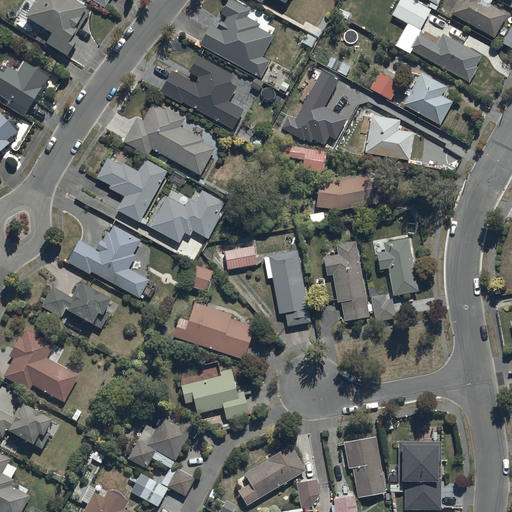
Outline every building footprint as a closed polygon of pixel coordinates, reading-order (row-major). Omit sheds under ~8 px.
[(37,0),(24,20),(51,37),(48,42),(38,35),(35,39),(66,60),(79,41),(74,37),(77,33),(75,31),(86,10),(71,0),(70,0),(37,0)] [(89,0),(105,9),(109,0),(89,0)] [(251,12),(229,0),(221,16),(226,19),(223,24),(220,22),(216,28),(211,25),(200,47),(261,80),(270,62),(262,58),(273,37),(258,29),(260,26),(247,19),(251,12)] [(409,0),(399,0),(392,16),(421,32),(431,11),(409,0)] [(425,0),(423,5),(436,11),(441,0),(425,0)] [(458,0),(450,17),(494,40),(507,15),(489,6),(492,0),(458,0)] [(511,49),(511,26),(502,44),(511,49)] [(416,34),(408,49),(470,84),(479,69),(475,67),(481,56),(443,35),(437,46),(416,34)] [(233,77),(197,57),(189,73),(199,80),(199,85),(195,86),(172,73),(161,93),(183,105),(184,104),(234,131),(244,112),(229,103),(237,89),(229,85),(233,77)] [(0,72),(0,97),(9,103),(6,107),(23,119),(39,95),(41,96),(46,87),(44,86),(50,77),(37,68),(35,71),(16,58),(9,68),(8,68),(4,75),(0,72)] [(379,74),(370,90),(391,101),(399,85),(379,74)] [(422,75),(404,106),(439,127),(453,104),(441,97),(446,89),(422,75)] [(344,78),(333,99),(355,111),(366,90),(344,78)] [(165,111),(153,104),(143,122),(137,118),(123,144),(148,157),(151,151),(200,177),(214,150),(203,143),(204,142),(181,129),(186,120),(166,110),(165,111)] [(0,153),(14,141),(11,139),(19,132),(10,122),(8,124),(0,115),(0,153)] [(371,117),(365,154),(410,161),(414,135),(398,132),(400,122),(371,117)] [(326,152),(295,149),(294,172),(324,174),(326,152)] [(140,224),(167,174),(145,161),(139,173),(124,164),(122,167),(108,159),(96,179),(111,188),(109,191),(123,199),(116,212),(140,224)] [(316,205),(340,207),(386,196),(378,170),(377,170),(376,170),(376,171),(375,171),(374,171),(373,171),(372,171),(372,172),(371,172),(370,172),(369,172),(368,172),(368,173),(367,173),(366,173),(365,173),(364,174),(363,174),(362,174),(361,174),(360,174),(360,175),(359,175),(358,175),(357,175),(356,175),(356,176),(355,176),(354,176),(353,176),(352,176),(352,177),(351,177),(350,177),(349,177),(348,177),(347,177),(347,178),(346,178),(345,178),(344,178),(343,178),(343,179),(342,179),(341,179),(340,179),(318,181),(316,205)] [(167,197),(151,228),(180,244),(185,235),(190,238),(193,232),(208,241),(221,216),(219,214),(225,203),(203,191),(196,203),(188,199),(184,207),(167,197)] [(323,213),(310,217),(311,226),(325,224),(323,213)] [(141,242),(113,227),(110,234),(107,234),(102,243),(101,243),(96,251),(79,242),(67,263),(90,276),(92,274),(139,300),(142,295),(150,299),(155,288),(147,284),(149,281),(129,270),(136,257),(134,255),(141,242)] [(418,294),(408,240),(383,245),(385,252),(376,254),(379,271),(388,269),(393,298),(418,294)] [(345,323),(369,318),(355,242),(336,246),(338,256),(323,259),(326,277),(332,276),(337,304),(341,304),(345,323)] [(227,270),(256,266),(253,247),(224,252),(227,270)] [(312,324),(297,252),(263,259),(267,280),(271,280),(279,317),(285,316),(288,329),(312,324)] [(206,293),(212,272),(196,267),(190,288),(206,293)] [(71,299),(52,288),(42,308),(62,318),(66,312),(101,331),(107,319),(104,317),(113,301),(79,284),(71,299)] [(371,301),(375,324),(396,321),(393,300),(387,301),(386,295),(378,297),(379,300),(371,301)] [(180,319),(174,338),(243,361),(254,327),(249,325),(250,324),(241,321),(240,323),(231,320),(232,316),(196,304),(190,322),(180,319)] [(54,346),(25,331),(20,340),(18,339),(8,358),(13,360),(3,379),(30,392),(32,387),(65,404),(79,376),(47,360),(54,346)] [(221,378),(181,387),(184,405),(194,403),(197,416),(224,410),(226,421),(248,416),(243,391),(236,393),(231,370),(220,373),(221,378)] [(0,411),(0,436),(3,438),(6,432),(42,451),(47,440),(43,438),(52,422),(21,405),(13,419),(0,411)] [(195,479),(172,467),(188,437),(194,441),(199,431),(193,427),(194,426),(183,420),(179,427),(162,418),(155,431),(146,426),(128,461),(146,471),(152,459),(170,469),(161,484),(185,498),(195,479)] [(386,495),(376,438),(343,443),(348,470),(353,469),(358,500),(386,495)] [(441,511),(442,442),(399,441),(397,486),(391,486),(391,492),(404,493),(404,510),(441,511)] [(238,492),(247,507),(283,486),(284,487),(287,485),(287,484),(306,472),(291,447),(267,461),(268,462),(244,476),(250,485),(238,492)] [(0,511),(21,511),(30,498),(10,487),(14,481),(11,479),(16,470),(7,466),(10,460),(0,454),(0,511)] [(142,474),(131,492),(158,508),(168,490),(142,474)] [(317,481),(297,484),(301,509),(311,508),(320,496),(317,481)] [(94,494),(83,511),(127,511),(124,510),(129,502),(108,491),(103,499),(94,494)] [(357,511),(355,496),(333,500),(335,511),(357,511)] [(234,511),(237,507),(226,501),(220,511),(234,511)]
